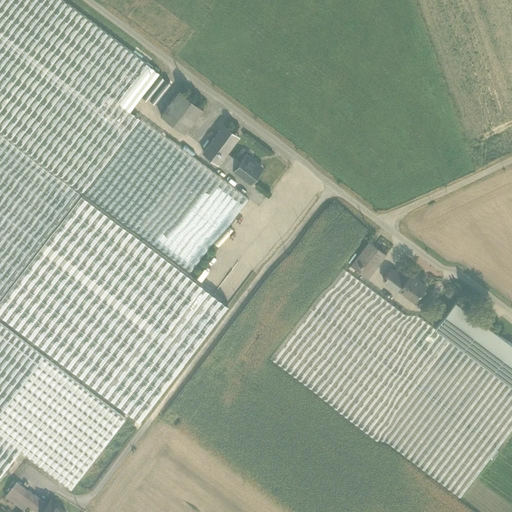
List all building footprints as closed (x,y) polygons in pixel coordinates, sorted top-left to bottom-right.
[(160,65),(73,0),(0,0),(0,294),(83,186),(140,111),(120,96),(130,83),(140,91),(160,65)] [(203,102),(179,84),(161,108),(185,126),(203,102)] [(249,193),(141,110),(140,111),(83,186),(190,269),(249,193)] [(224,118),(203,145),(219,157),(220,155),(227,145),(239,129),(224,118)] [(205,131),(197,141),(202,144),(210,134),(205,131)] [(240,155),(227,145),(220,155),(233,165),(235,163),(234,162),(240,155)] [(252,151),(246,147),(240,155),(234,162),(235,163),(251,175),(262,161),(251,153),(252,151)] [(190,269),(83,186),(0,294),(0,307),(141,415),(230,298),(190,269)] [(386,245),(369,232),(359,245),(376,258),(386,245)] [(376,258),(359,245),(351,255),(368,268),(376,258)] [(511,385),(435,328),(343,259),(270,356),(460,498),(511,429),(511,385)] [(406,270),(392,259),(384,270),(399,281),(401,279),(400,278),(406,270)] [(426,276),(411,264),(406,270),(400,278),(401,279),(416,290),(426,276)] [(511,344),(455,302),(435,328),(511,385),(511,344)] [(0,430),(20,445),(72,484),(125,416),(0,318),(0,430)] [(0,471),(20,445),(0,430),(0,471)] [(36,491),(17,477),(9,487),(28,501),(36,491)] [(28,501),(9,487),(5,492),(24,506),(28,501)] [(47,500),(36,491),(28,501),(40,510),(47,500)] [(64,511),(67,509),(50,496),(47,500),(40,510),(40,511),(41,511),(64,511)]
